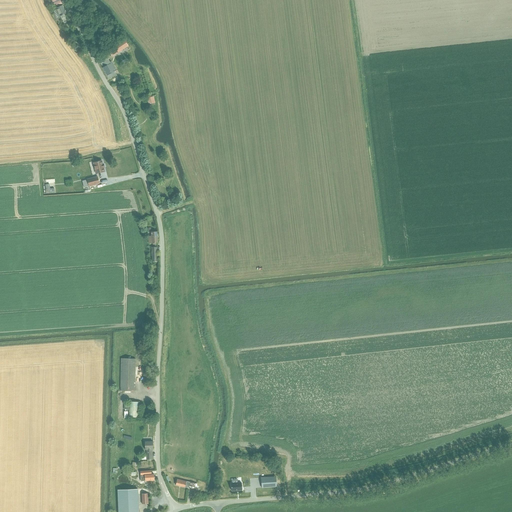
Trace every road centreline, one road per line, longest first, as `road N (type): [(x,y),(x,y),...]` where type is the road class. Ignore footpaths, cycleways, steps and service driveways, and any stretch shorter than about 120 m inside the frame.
road 1 (tertiary): [(175,507),(158,465),(156,210),(120,105),(64,0)]
road 2 (tertiary): [(175,507),(369,488),(511,442)]
